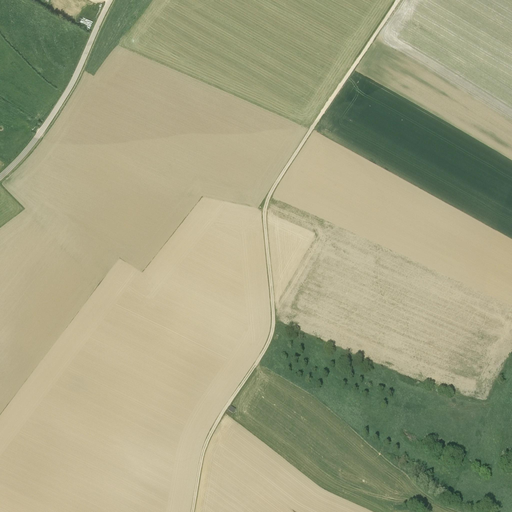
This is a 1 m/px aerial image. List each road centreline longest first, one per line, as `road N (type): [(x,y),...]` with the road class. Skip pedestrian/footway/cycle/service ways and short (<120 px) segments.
road 1 (track): [(396,0),(266,201),(272,329),(210,431),(191,511)]
road 2 (tertiary): [(0,177),(62,98),(109,0)]
